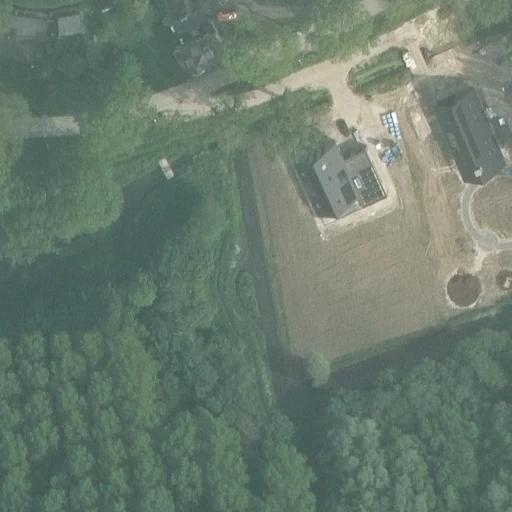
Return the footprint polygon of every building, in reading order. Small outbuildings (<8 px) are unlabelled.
[(58,17),(61,32),(83,28),(80,13),(58,17)] [(10,15),(7,32),(44,38),(46,20),(10,15)] [(218,53),(225,50),(212,18),(177,33),(182,44),(174,48),(183,67),(191,64),(193,70),(220,58),(218,53)] [(473,88),(437,104),(462,165),(499,149),(473,88)] [(367,147),(351,154),(343,157),(336,141),(296,160),(296,161),(319,209),(319,211),(321,210),(349,197),(358,193),(363,205),(389,193),(367,147)]
